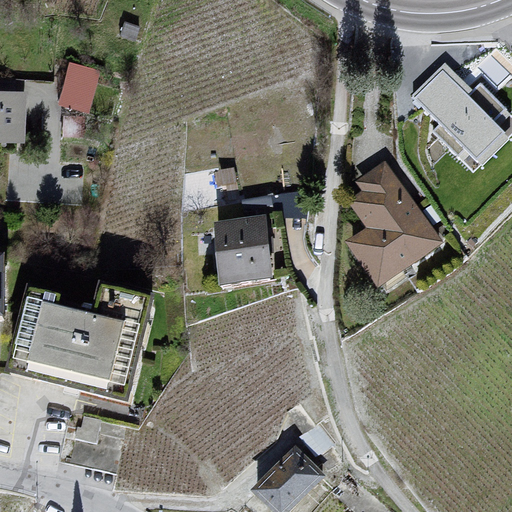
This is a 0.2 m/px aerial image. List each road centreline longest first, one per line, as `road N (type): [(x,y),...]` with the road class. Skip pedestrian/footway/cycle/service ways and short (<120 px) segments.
road 1 (secondary): [(363,0),(428,13),(500,0)]
road 2 (unknown): [(0,80),(31,90),(50,109),(54,179)]
road 3 (residential): [(116,511),(0,475)]
